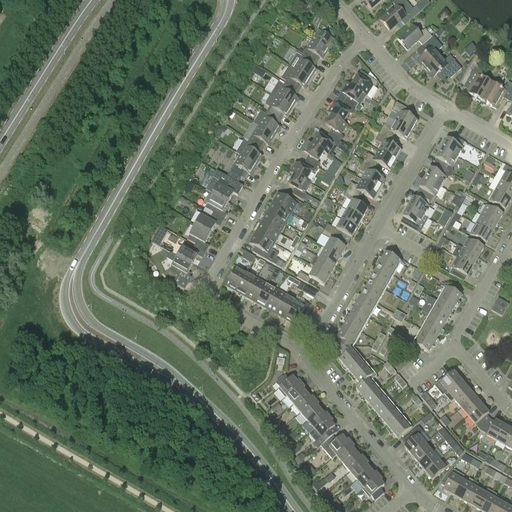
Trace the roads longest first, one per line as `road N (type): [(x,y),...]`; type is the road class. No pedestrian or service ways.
road 1 (tertiary): [(294,511),(206,407),(90,331),(71,304),(75,267),(227,0)]
road 2 (residential): [(303,356),(209,300),(206,288),(312,102),(362,33)]
road 3 (residential): [(303,356),(446,115)]
road 4 (residential): [(441,511),(424,502),(303,356)]
road 5 (residential): [(511,410),(455,346),(498,260)]
road 6 (tertiary): [(0,145),(92,0)]
